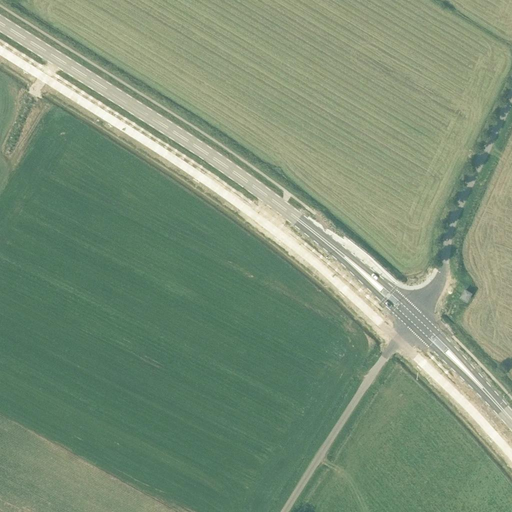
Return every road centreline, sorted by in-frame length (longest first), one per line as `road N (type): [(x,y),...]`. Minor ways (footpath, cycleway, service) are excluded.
road 1 (secondary): [(363,275),(248,183),(0,22)]
road 2 (unclassified): [(418,316),(442,279),(448,232),(511,97)]
road 3 (unclassified): [(410,325),(283,511)]
